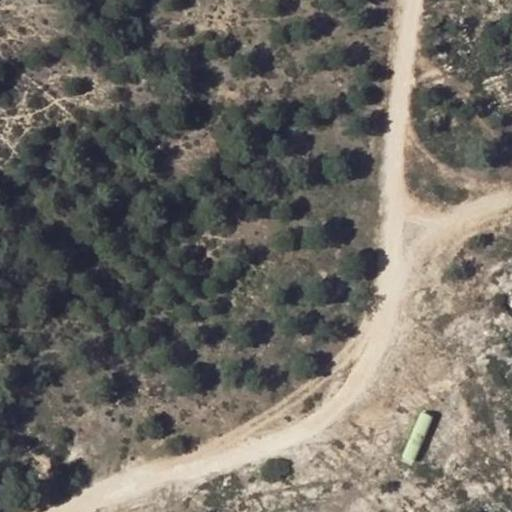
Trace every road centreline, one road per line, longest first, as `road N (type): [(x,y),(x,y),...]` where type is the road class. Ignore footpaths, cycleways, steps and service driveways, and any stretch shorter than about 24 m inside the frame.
road 1 (track): [(82,511),(328,418),(378,347),(384,266)]
road 2 (track): [(384,266),(407,0)]
road 3 (track): [(384,266),(511,199)]
